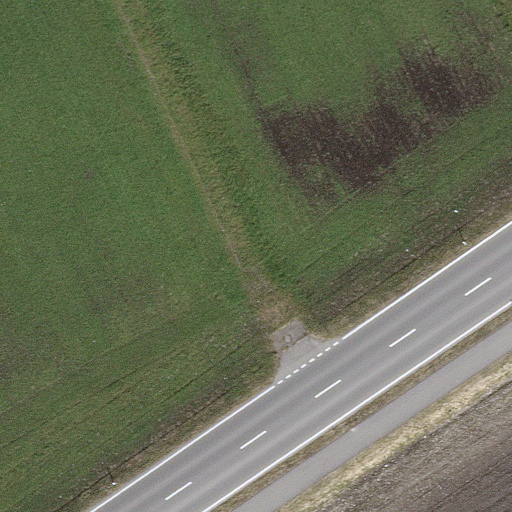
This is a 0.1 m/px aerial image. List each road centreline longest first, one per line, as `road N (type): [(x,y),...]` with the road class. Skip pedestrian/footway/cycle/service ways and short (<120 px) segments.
road 1 (track): [(314,398),(122,0)]
road 2 (secondary): [(148,511),(511,265)]
